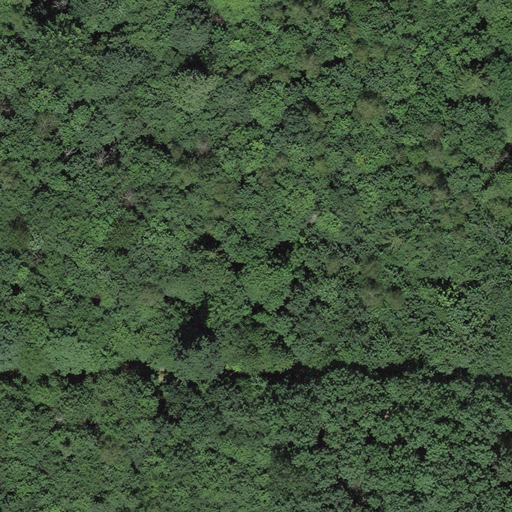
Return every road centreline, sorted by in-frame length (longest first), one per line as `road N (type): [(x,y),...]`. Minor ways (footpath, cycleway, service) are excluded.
road 1 (track): [(511,389),(0,374)]
road 2 (track): [(511,191),(479,0)]
